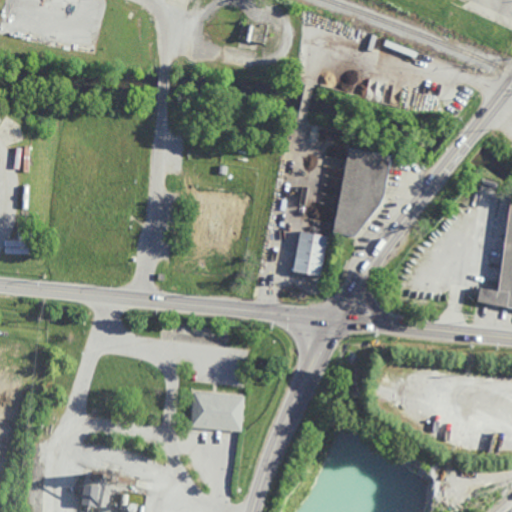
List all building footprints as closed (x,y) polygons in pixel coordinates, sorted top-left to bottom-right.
[(384,193),(384,194),(380,204),(354,236),(354,238),(342,236),(342,234),(334,232),(350,147),(391,155),(391,156),(384,193)] [(227,174),(225,174),(220,173),(219,173),(219,167),(220,165),(228,165),(228,168),(227,174)] [(511,309),(478,303),(480,287),(498,292),(511,200),(511,197),(511,309)] [(221,228),(226,229),(227,229),(225,243),(223,242),(213,242),(210,241),(200,240),(201,227),(206,227),(208,207),(208,206),(223,208),(221,228)] [(323,277),(322,277),(294,272),(295,267),(294,267),(297,252),(299,252),(300,244),(299,244),(301,231),(330,236),(323,277)] [(243,433),(240,433),(239,433),(232,432),(192,428),(192,425),(195,393),(213,394),(217,395),(246,397),(243,433)] [(116,484),(107,482),(102,503),(99,502),(98,508),(81,504),(85,483),(101,486),(103,477),(100,477),(102,466),(119,470),(116,484)] [(128,505),(121,504),(122,492),(129,493),(128,505)] [(141,506),(141,505),(145,505),(145,511),(137,511),(137,509),(137,510),(136,510),(135,511),(134,511),(132,511),(131,511),(130,510),(129,509),(129,508),(129,507),(129,506),(129,505),(130,504),(131,504),(132,503),(134,503),(135,504),(136,504),(136,505),(137,505),(137,506),(141,506)]
